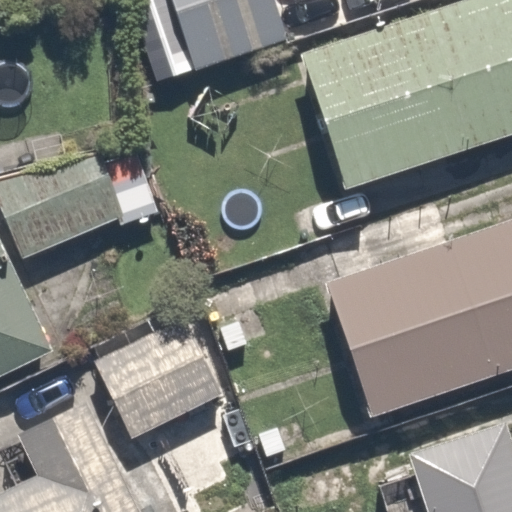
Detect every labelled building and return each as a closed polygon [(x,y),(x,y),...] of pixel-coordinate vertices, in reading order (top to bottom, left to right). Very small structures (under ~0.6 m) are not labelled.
[(284,39),(270,0),(167,0),(192,70),(284,39)] [(340,189),(511,132),(511,0),(456,0),(295,51),(340,189)] [(133,152),(100,162),(119,216),(114,218),(117,226),(156,211),(133,152)] [(97,154),(0,178),(0,212),(18,258),(114,218),(119,216),(100,162),(97,154)] [(367,415),(511,367),(511,215),(321,279),(367,415)] [(0,372),(49,349),(0,250),(0,372)] [(181,316),(88,359),(128,439),(219,393),(181,316)] [(0,489),(0,511),(137,511),(81,401),(12,432),(31,474),(0,489)] [(511,511),(511,454),(501,420),(401,451),(421,511),(511,511)]
